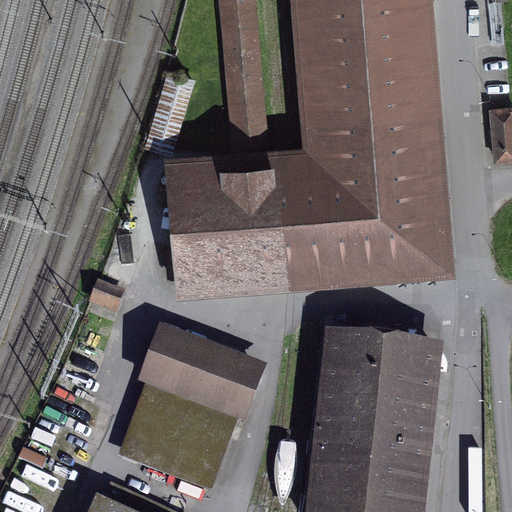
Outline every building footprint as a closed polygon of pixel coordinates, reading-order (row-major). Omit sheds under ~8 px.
[(177,292),(455,271),(432,0),(299,0),(312,138),(266,142),(231,145),(174,151),(164,152),(177,292)] [(255,0),(219,0),(231,145),(266,142),(255,0)] [(168,71),(150,145),(174,151),(195,79),(168,71)] [(511,159),(511,104),(510,105),(491,107),(495,161),(511,159)] [(95,282),(119,292),(126,276),(102,266),(95,282)] [(145,386),(118,457),(212,492),(238,422),(245,423),(267,365),(159,324),(138,383),(145,386)] [(326,329),(305,511),(425,511),(444,343),(326,329)] [(129,511),(97,497),(89,511),(129,511)]
